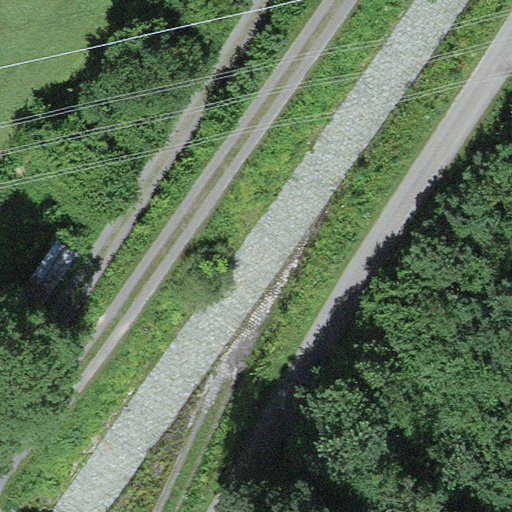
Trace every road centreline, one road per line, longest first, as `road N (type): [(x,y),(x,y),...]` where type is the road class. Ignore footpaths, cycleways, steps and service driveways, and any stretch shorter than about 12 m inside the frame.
road 1 (track): [(0,456),(56,399),(336,0)]
road 2 (track): [(511,44),(220,511)]
